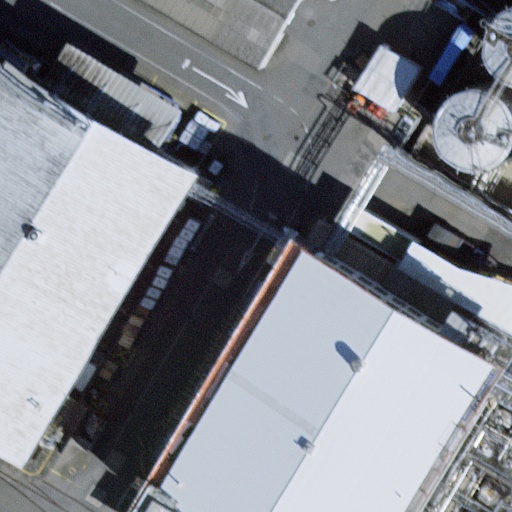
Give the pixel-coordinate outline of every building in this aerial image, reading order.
[(285,0),(136,0),(236,70),(285,0)] [(511,0),(470,0),(393,140),(511,210),(511,0)] [(47,41),(0,120),(0,405),(61,441),(233,151),(47,41)] [(511,353),(337,249),(179,511),(432,511),(511,379),(511,353)] [(511,511),(511,379),(433,511),(511,511)]
